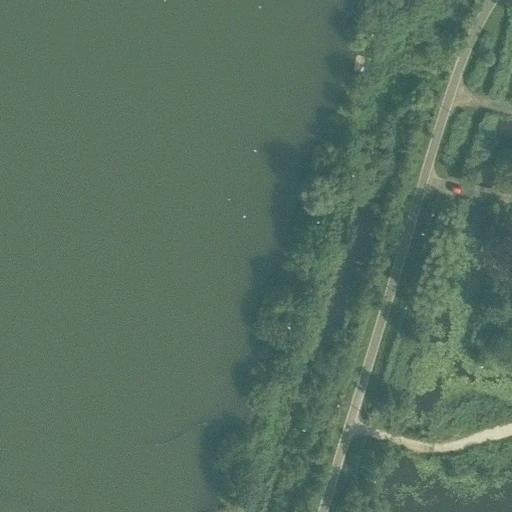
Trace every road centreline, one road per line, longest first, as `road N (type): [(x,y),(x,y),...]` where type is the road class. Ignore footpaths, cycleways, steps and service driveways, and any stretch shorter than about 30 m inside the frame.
road 1 (unclassified): [(322,511),(449,93),(491,0)]
road 2 (unknown): [(350,421),(399,441),(451,449),(511,429)]
